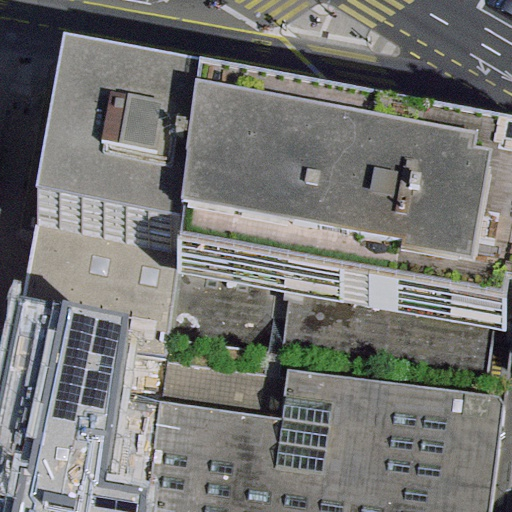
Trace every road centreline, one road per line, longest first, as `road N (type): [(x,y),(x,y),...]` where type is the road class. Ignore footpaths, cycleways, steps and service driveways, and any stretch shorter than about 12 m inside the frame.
road 1 (tertiary): [(63,0),(207,47),(511,108)]
road 2 (residential): [(33,0),(0,217)]
